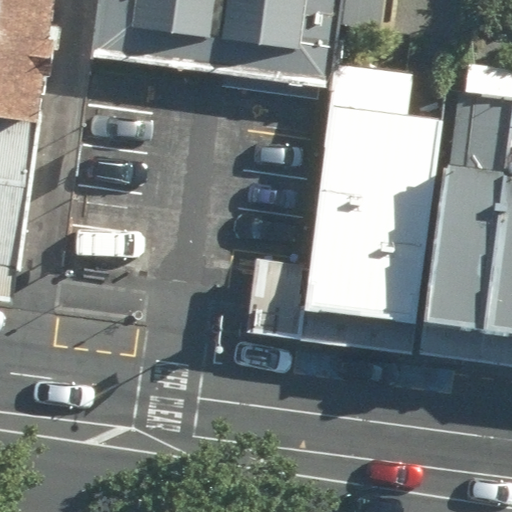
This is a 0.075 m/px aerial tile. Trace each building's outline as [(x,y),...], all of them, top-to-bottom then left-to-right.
[(54,0),(0,0),(0,113),(40,118),(54,0)] [(336,0),(96,0),(91,49),(327,79),(330,57),(336,0)] [(302,304),(417,317),(444,70),(330,57),(327,79),(302,304)] [(511,68),(447,61),(444,70),(417,317),(511,327),(511,68)] [(0,266),(20,269),(40,118),(0,113),(0,266)]
